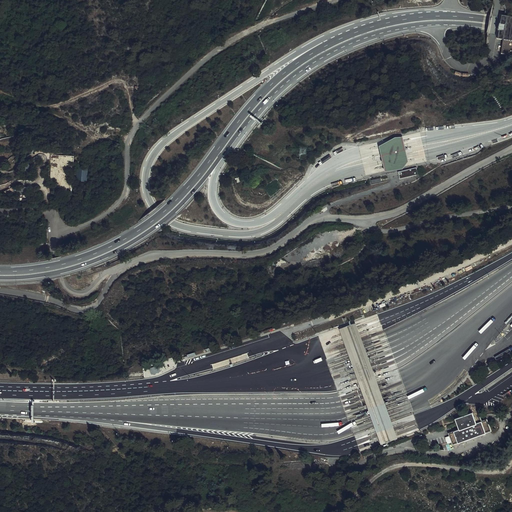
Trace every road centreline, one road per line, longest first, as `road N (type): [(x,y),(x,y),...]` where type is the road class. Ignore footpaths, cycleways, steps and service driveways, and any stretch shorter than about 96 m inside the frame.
road 1 (unclassified): [(318,218),(263,252),(150,256),(76,294),(63,285),(52,240),(124,197),(128,138),(195,65),(248,30),(334,0)]
road 2 (motorway): [(367,27),(307,46),(162,143),(144,183),(170,225),(258,232),(330,179),(511,126)]
road 3 (motorway): [(33,408),(342,414),(425,382),(511,300)]
road 4 (motorway): [(33,408),(327,449),(436,413),(511,366)]
road 5 (motorway): [(367,27),(282,74),(174,200),(129,235),(83,257),(0,271)]
road 6 (motorway): [(511,124),(348,158),(253,223),(231,220),(212,199),(213,179),(242,129)]
road 7 (motorway): [(511,271),(392,351),(320,376),(217,384)]
road 8 (motorway): [(511,255),(380,321),(217,384)]
road 9 (motorway): [(242,129),(294,75),(352,42),(441,22),(511,31)]
road 10 (motorway): [(0,278),(64,270),(128,245),(180,205),(242,129)]
road 11 (motorway): [(217,384),(0,391)]
road 12 (track): [(511,241),(312,322)]
road 13 (unclassified): [(318,218),(395,211),(511,149)]
road 14 (track): [(337,511),(392,467),(493,472),(511,462)]
road 15 (track): [(137,126),(121,82),(45,107),(0,95)]
road 16 (track): [(349,218),(386,231),(511,205)]
road 17 (motorway): [(511,23),(431,15),(367,27)]
